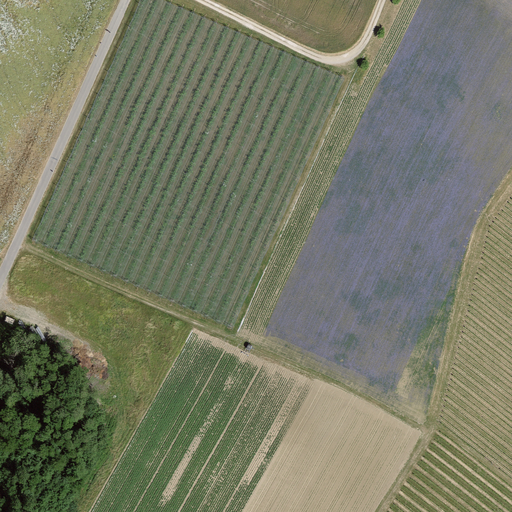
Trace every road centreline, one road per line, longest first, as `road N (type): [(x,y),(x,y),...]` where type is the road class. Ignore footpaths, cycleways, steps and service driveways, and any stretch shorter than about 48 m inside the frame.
road 1 (unclassified): [(0,275),(125,0)]
road 2 (unclassified): [(380,0),(360,45),(342,59),(319,56),(204,0)]
